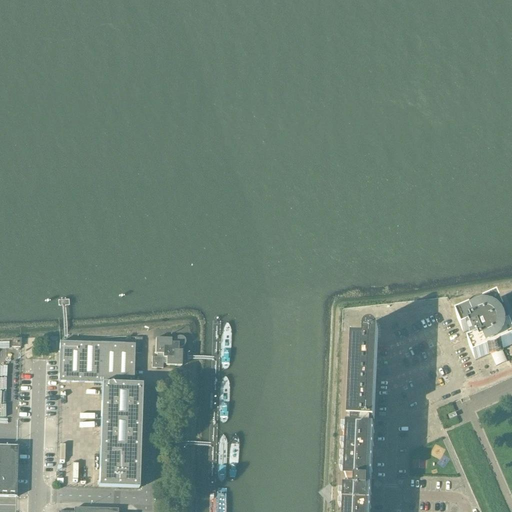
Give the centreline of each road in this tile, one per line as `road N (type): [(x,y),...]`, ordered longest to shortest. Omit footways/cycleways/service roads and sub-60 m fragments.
road 1 (residential): [(389,494),(393,413),(457,384)]
road 2 (unclassified): [(34,511),(39,362)]
